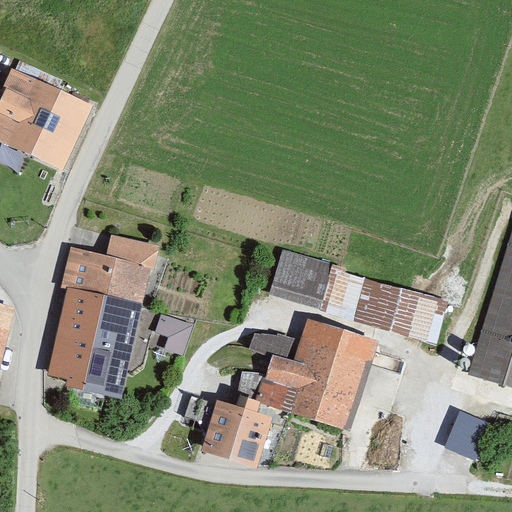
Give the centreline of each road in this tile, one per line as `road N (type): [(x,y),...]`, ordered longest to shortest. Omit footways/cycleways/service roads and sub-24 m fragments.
road 1 (unclassified): [(37,288),(162,0)]
road 2 (unclassified): [(23,511),(37,288)]
